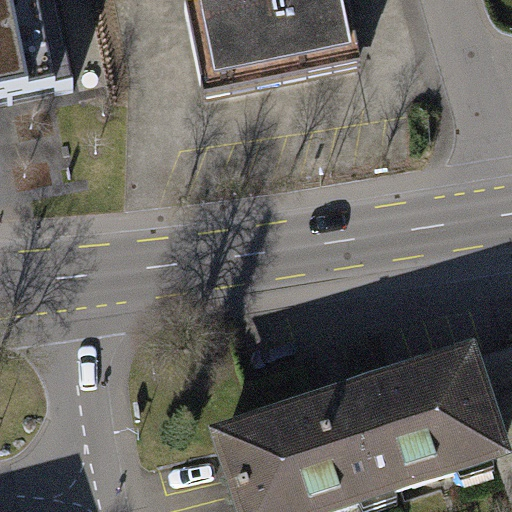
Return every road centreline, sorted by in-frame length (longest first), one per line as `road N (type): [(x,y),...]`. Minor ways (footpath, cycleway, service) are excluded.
road 1 (secondary): [(68,282),(506,214)]
road 2 (residential): [(95,510),(68,282)]
road 3 (residential): [(506,214),(474,77)]
